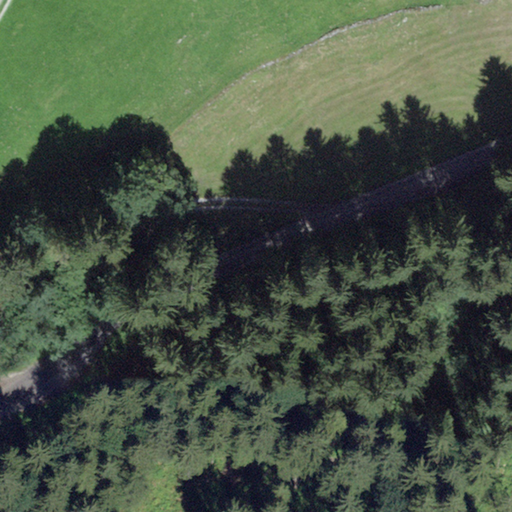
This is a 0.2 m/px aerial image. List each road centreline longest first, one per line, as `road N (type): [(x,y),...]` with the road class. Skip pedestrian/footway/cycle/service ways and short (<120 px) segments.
road 1 (unclassified): [(511,147),(356,213),(0,415)]
road 2 (track): [(0,268),(153,212),(356,213)]
